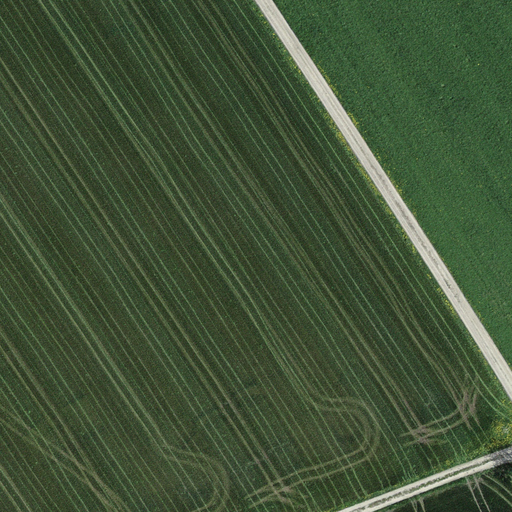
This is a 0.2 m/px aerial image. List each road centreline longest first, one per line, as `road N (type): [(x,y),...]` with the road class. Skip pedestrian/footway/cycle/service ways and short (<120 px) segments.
road 1 (track): [(255,0),(511,396)]
road 2 (track): [(357,511),(511,456)]
